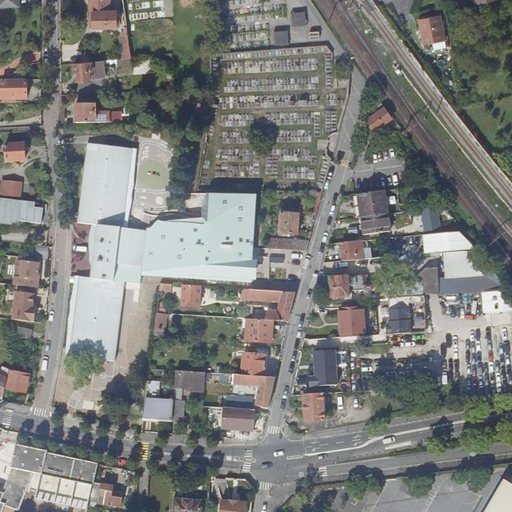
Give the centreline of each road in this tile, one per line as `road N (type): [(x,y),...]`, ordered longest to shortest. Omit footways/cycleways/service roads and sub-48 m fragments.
road 1 (residential): [(32,428),(56,311),(63,218),(50,0)]
road 2 (residential): [(267,460),(337,177)]
road 3 (residential): [(267,460),(295,474),(511,448)]
road 4 (tertiary): [(267,460),(511,414)]
road 5 (tertiary): [(32,428),(147,451),(267,460)]
